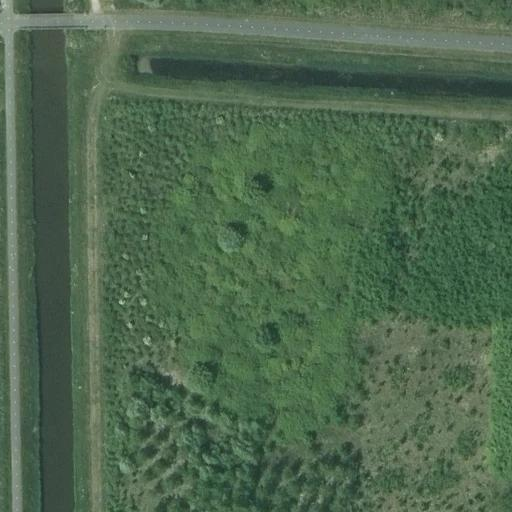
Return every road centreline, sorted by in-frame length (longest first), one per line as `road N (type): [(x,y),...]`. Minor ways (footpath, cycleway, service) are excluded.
road 1 (track): [(109,511),(97,23)]
road 2 (track): [(511,62),(111,37),(97,23)]
